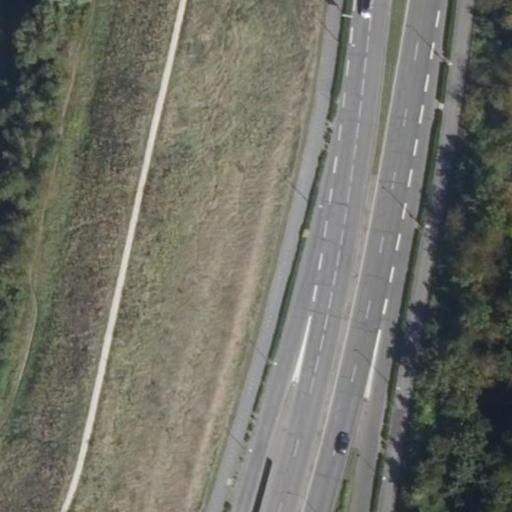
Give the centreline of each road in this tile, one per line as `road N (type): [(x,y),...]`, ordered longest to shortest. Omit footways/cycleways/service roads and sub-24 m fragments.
road 1 (track): [(179,0),(66,511)]
road 2 (primary): [(362,69),(237,511)]
road 3 (primary): [(362,69),(309,379),(272,511)]
road 4 (primary): [(316,511),(402,186)]
road 5 (primary): [(354,511),(402,186)]
road 6 (primary): [(402,186),(429,0)]
